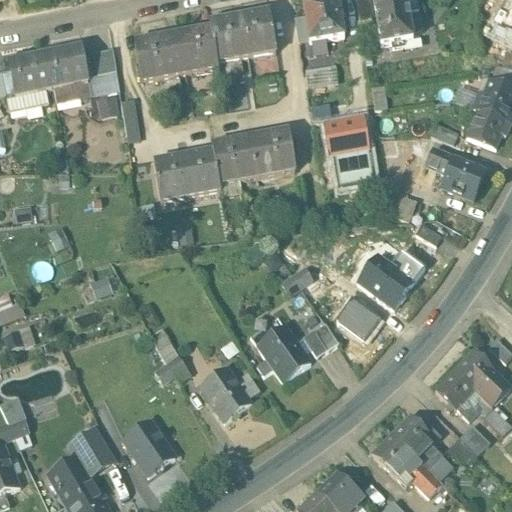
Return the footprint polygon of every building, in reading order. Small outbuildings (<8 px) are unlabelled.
[(369,0),(360,0),(356,1),(360,24),(373,22),(369,0)] [(372,0),(380,49),(391,47),(392,51),(403,49),(402,45),(407,44),(408,46),(410,48),(412,49),(414,49),(416,48),(418,47),(419,45),(419,42),(415,14),(419,13),(416,0),(372,0)] [(337,3),(304,9),(310,44),(343,39),(337,3)] [(269,15),(209,25),(210,30),(211,30),(217,64),(276,54),(269,15)] [(210,30),(134,44),(141,83),(218,70),(217,64),(211,30),(210,30)] [(82,49),(45,56),(52,90),(53,89),(56,104),(91,97),(88,82),(82,49)] [(112,51),(88,56),(92,77),(116,72),(112,51)] [(45,56),(19,61),(18,59),(8,61),(12,80),(8,80),(11,93),(14,93),(15,97),(52,90),(45,56)] [(305,69),(307,87),(338,84),(336,66),(305,69)] [(511,110),(511,93),(489,84),(483,98),(479,96),(473,111),(477,113),(510,126),(511,121),(511,111),(511,110)] [(384,95),(372,96),(375,113),(386,112),(384,95)] [(113,99),(99,102),(102,117),(116,114),(113,99)] [(133,101),(121,103),(128,143),(139,141),(133,101)] [(510,126),(477,113),(466,140),(496,151),(501,137),(505,139),(510,126)] [(457,136),(435,126),(431,138),(453,147),(457,136)] [(289,133),(211,146),(212,152),(213,152),(218,186),(219,186),(295,172),(289,133)] [(212,152),(153,162),(160,202),(220,192),(219,186),(218,186),(213,152),(212,152)] [(487,178),(434,156),(427,173),(448,181),(442,195),(474,208),(487,178)] [(389,196),(402,193),(398,176),(386,178),(389,196)] [(414,227),(420,206),(405,201),(399,222),(414,227)] [(444,242),(424,230),(418,240),(438,253),(444,242)] [(299,257),(284,245),(277,253),(293,266),(299,257)] [(418,290),(383,263),(364,289),(399,316),(418,290)] [(310,271),(297,279),(305,291),(317,283),(310,271)] [(95,299),(111,293),(106,278),(90,283),(95,299)] [(297,279),(285,287),(293,299),(305,291),(297,279)] [(317,283),(305,291),(311,301),(329,290),(322,280),(317,283)] [(315,369),(289,333),(279,340),(271,330),(255,341),(263,352),(272,365),(261,372),(268,382),(278,375),(288,388),(315,369)] [(176,346),(168,333),(156,341),(172,369),(183,361),(176,346)] [(331,333),(321,339),(319,336),(307,344),(321,364),(343,349),(331,333)] [(18,334),(4,339),(9,353),(23,348),(18,334)] [(511,366),(511,356),(500,345),(492,353),(509,370),(511,366)] [(484,363),(475,355),(456,375),(495,412),(511,394),(511,390),(494,373),(498,369),(488,360),(484,363)] [(183,361),(172,369),(180,381),(185,387),(197,379),(184,360),(183,361)] [(172,369),(160,377),(168,389),(180,381),(172,369)] [(243,389),(233,374),(207,392),(232,429),(258,411),(254,405),(265,398),(254,381),(243,389)] [(456,375),(437,394),(451,407),(447,411),(452,416),(456,412),(458,414),(468,404),(474,410),(476,407),(488,419),(495,412),(456,375)] [(17,399),(0,404),(0,410),(6,427),(24,421),(17,399)] [(511,439),(511,429),(498,416),(490,424),(509,443),(511,439)] [(427,437),(410,420),(391,439),(431,479),(439,487),(452,474),(441,463),(442,461),(432,451),(441,442),(432,433),(427,437)] [(27,425),(13,430),(18,443),(32,438),(27,425)] [(155,427),(128,446),(153,482),(180,464),(155,427)] [(13,430),(0,435),(5,449),(18,443),(13,430)] [(467,444),(486,462),(497,451),(479,433),(467,444)] [(121,469),(103,436),(76,452),(83,463),(95,484),(121,469)] [(431,479),(391,439),(371,458),(406,493),(412,487),(417,492),(431,479)] [(486,462),(467,444),(456,455),(474,473),(486,462)] [(3,450),(0,451),(0,498),(19,491),(14,477),(19,474),(15,464),(9,466),(3,450)] [(83,463),(51,480),(69,511),(110,511),(95,484),(83,463)] [(356,511),(362,506),(336,479),(317,497),(330,511),(356,511)] [(431,479),(417,492),(429,504),(442,490),(439,487),(431,479)] [(330,511),(317,497),(301,511),(330,511)]
